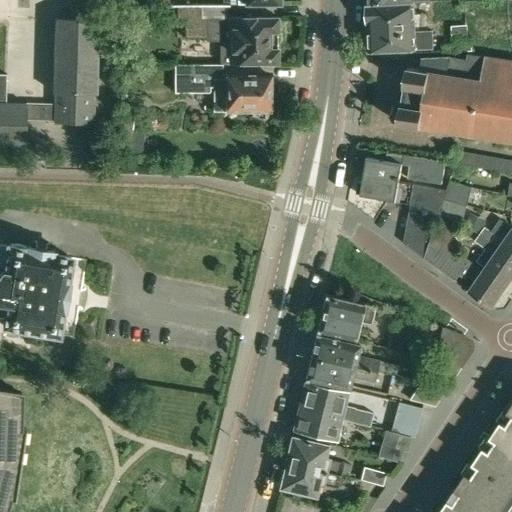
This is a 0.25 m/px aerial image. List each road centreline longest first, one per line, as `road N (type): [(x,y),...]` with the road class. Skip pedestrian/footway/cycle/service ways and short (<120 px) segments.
road 1 (secondary): [(230,511),(287,282)]
road 2 (unclassified): [(397,511),(511,340)]
road 3 (residential): [(511,336),(476,320),(352,229)]
road 4 (secondary): [(287,282),(315,210),(321,142)]
road 5 (secondary): [(321,142),(296,206),(287,282)]
road 6 (secondary): [(321,142),(335,0)]
